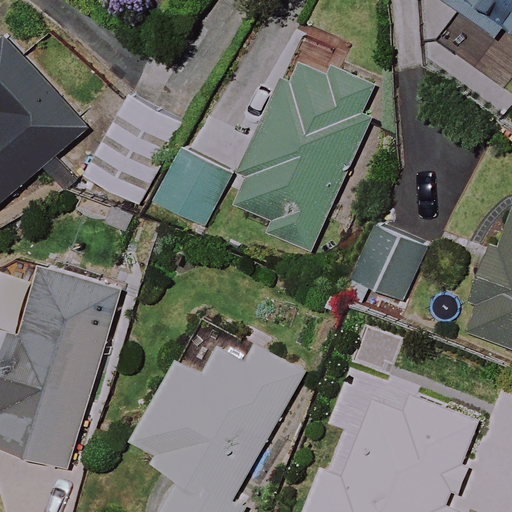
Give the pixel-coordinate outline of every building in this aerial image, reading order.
[(511,0),(455,0),(463,7),(436,39),(471,69),(511,22),(511,0)] [(0,206),(94,117),(12,30),(0,41),(0,206)] [(298,262),(386,82),(342,61),(338,70),(305,54),(295,73),(289,70),(242,166),(190,141),(164,197),(251,239),(298,262)] [(185,119),(136,92),(91,176),(140,202),(185,119)] [(511,216),(470,330),(511,345),(511,216)] [(0,444),(71,467),(126,290),(48,265),(0,249),(0,413),(1,414),(0,416),(0,444)] [(185,359),(140,439),(162,451),(157,460),(186,476),(165,511),(246,511),(251,504),(240,498),(311,372),(262,344),(252,362),(227,348),(212,374),(185,359)] [(482,419),(416,393),(410,410),(379,398),(348,474),(328,466),(309,511),(465,511),(448,505),(482,419)]
